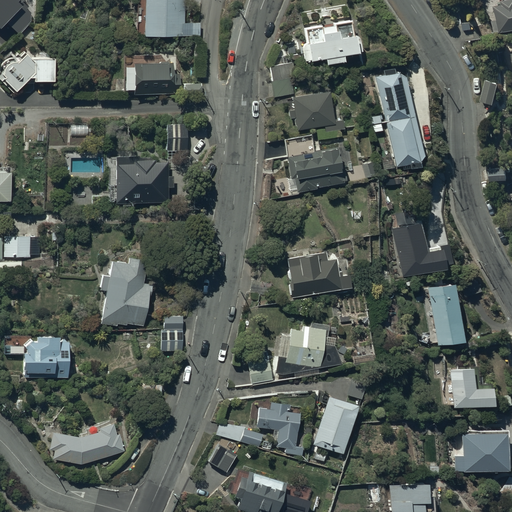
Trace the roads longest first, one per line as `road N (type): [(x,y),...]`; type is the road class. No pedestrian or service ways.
road 1 (residential): [(239,138),(207,359),(148,511)]
road 2 (residential): [(511,286),(467,190),(460,89),(408,0)]
road 3 (residential): [(126,511),(46,488),(0,439)]
road 4 (residential): [(218,0),(214,73),(239,138)]
road 5 (residential): [(264,0),(246,61),(239,138)]
